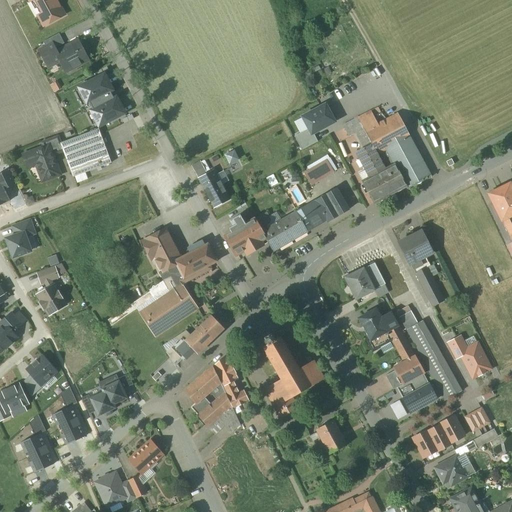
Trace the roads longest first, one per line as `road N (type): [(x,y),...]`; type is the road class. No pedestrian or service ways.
road 1 (tertiary): [(302,282),(422,511)]
road 2 (tertiary): [(302,282),(326,252),(511,153)]
road 3 (residential): [(0,223),(171,158)]
road 4 (unclassified): [(87,0),(171,158)]
road 5 (unclassified): [(171,158),(256,306)]
road 6 (residential): [(34,511),(161,400)]
road 7 (residential): [(0,253),(40,333),(0,373)]
road 8 (residential): [(161,400),(256,306)]
road 9 (residential): [(161,400),(216,511)]
